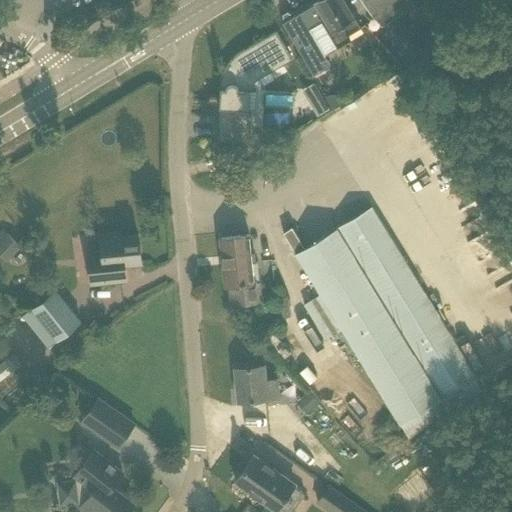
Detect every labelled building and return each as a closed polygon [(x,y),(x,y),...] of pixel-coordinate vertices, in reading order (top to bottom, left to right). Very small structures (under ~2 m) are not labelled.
[(345,0),(312,0),(292,13),(301,29),(306,30),(309,28),(325,55),(351,39),(348,33),(361,26),(345,0)] [(362,0),(372,15),(382,27),(400,15),(390,0),(362,0)] [(390,0),(400,15),(414,7),(410,0),(390,0)] [(301,29),(292,13),(281,19),(314,75),(329,66),(330,62),(325,55),(309,28),(306,30),(301,29)] [(218,140),(250,142),(250,141),(246,140),(248,109),(255,109),(256,91),(248,90),(249,87),(256,76),(289,56),(291,60),(292,59),(276,31),(241,51),(239,53),(236,55),(234,57),(232,59),(229,62),(228,65),(226,67),(224,71),(223,74),(222,78),(221,83),(221,86),(218,140)] [(428,52),(437,45),(432,40),(424,46),(428,52)] [(425,51),(418,42),(410,48),(410,54),(414,59),(425,51)] [(322,96),(310,103),(317,115),(329,108),(322,96)] [(473,376),(372,206),(336,228),(305,248),(292,227),(283,232),(319,293),(341,330),(406,440),(476,392),(473,376)] [(0,254),(1,255),(15,239),(4,229),(0,232),(0,254)] [(141,263),(138,235),(120,237),(119,231),(100,233),(102,252),(88,254),(91,284),(126,281),(126,279),(122,280),(120,270),(125,265),(141,263)] [(230,286),(232,303),(261,300),(259,282),(254,282),(249,234),(221,237),(226,286),(230,286)] [(56,289),(33,308),(59,340),(82,321),(56,289)] [(292,315),(287,297),(275,300),(280,318),(292,315)] [(291,353),(274,332),(266,339),(283,359),(291,353)] [(264,364),(235,367),(238,401),(279,397),(278,378),(266,379),(264,364)] [(307,414),(320,404),(310,391),(302,398),(297,402),(307,414)] [(118,446),(134,423),(98,398),(82,421),(118,446)] [(123,472),(95,450),(75,475),(81,480),(59,483),(62,503),(86,500),(81,506),(88,511),(127,511),(134,503),(112,486),(123,472)] [(291,511),(305,494),(294,486),(295,484),(254,455),(235,481),(277,510),(278,509),(282,511),(291,511)] [(358,511),(361,509),(329,486),(317,501),(332,511),(358,511)]
